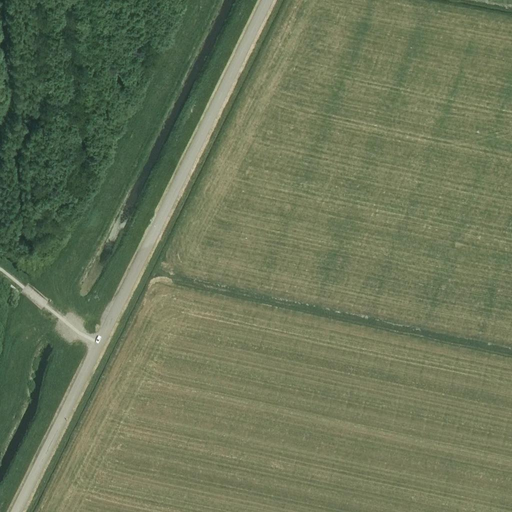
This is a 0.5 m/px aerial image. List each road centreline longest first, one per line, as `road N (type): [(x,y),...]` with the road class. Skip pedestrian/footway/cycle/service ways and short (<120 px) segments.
road 1 (tertiary): [(16,511),(268,0)]
road 2 (track): [(6,0),(10,81),(0,143)]
